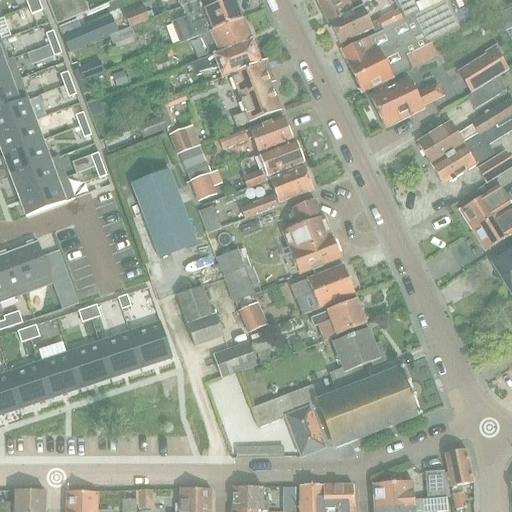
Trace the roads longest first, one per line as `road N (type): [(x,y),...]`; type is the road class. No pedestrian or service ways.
road 1 (residential): [(485,431),(274,0)]
road 2 (residential): [(56,473),(223,472)]
road 3 (residential): [(223,472),(364,469)]
road 4 (residential): [(364,469),(455,432),(485,431)]
